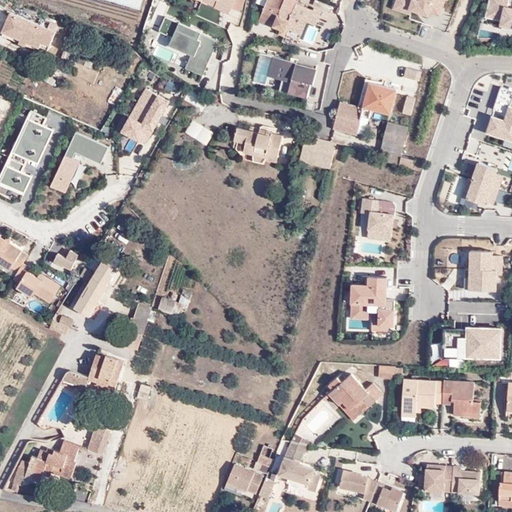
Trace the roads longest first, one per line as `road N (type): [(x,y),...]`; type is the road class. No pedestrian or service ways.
road 1 (residential): [(473,66),(353,24),(327,113),(313,118),(234,98),(228,79),(240,31)]
road 2 (residential): [(473,66),(427,195),(425,222)]
road 3 (residential): [(118,184),(60,226),(37,227),(0,207)]
